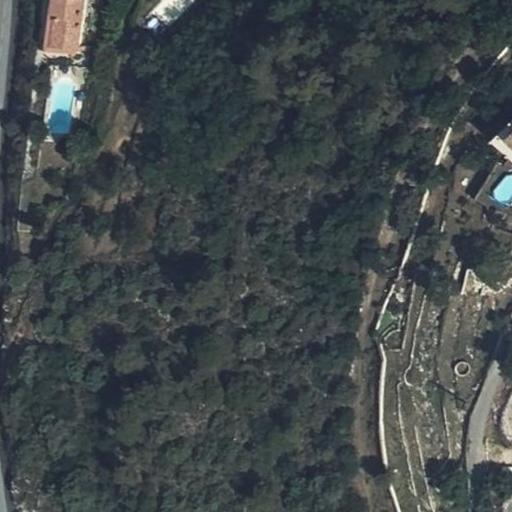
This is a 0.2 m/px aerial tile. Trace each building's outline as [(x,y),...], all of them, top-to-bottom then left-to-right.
[(58,0),(52,42),(79,45),(82,46),(88,0),(58,0)] [(163,0),(156,8),(172,23),(194,0),(163,0)] [(78,56),(79,45),(52,42),(51,52),(78,56)] [(511,121),(497,137),(511,154),(511,121)] [(80,182),(71,181),(69,197),(78,198),(80,182)]
